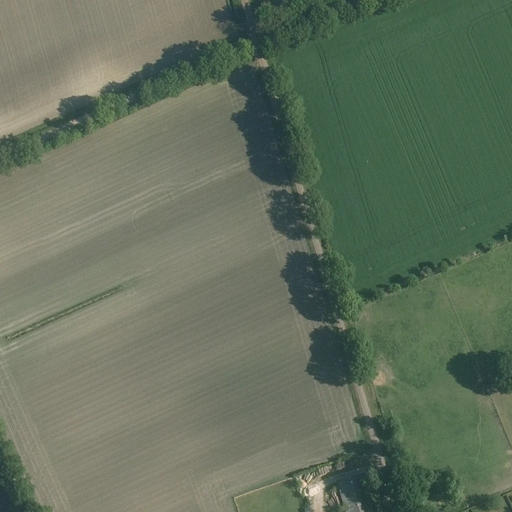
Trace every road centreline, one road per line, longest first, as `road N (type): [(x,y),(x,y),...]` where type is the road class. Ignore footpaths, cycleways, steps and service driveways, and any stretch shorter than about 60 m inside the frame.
road 1 (unclassified): [(395,511),(243,0)]
road 2 (track): [(0,158),(365,0)]
